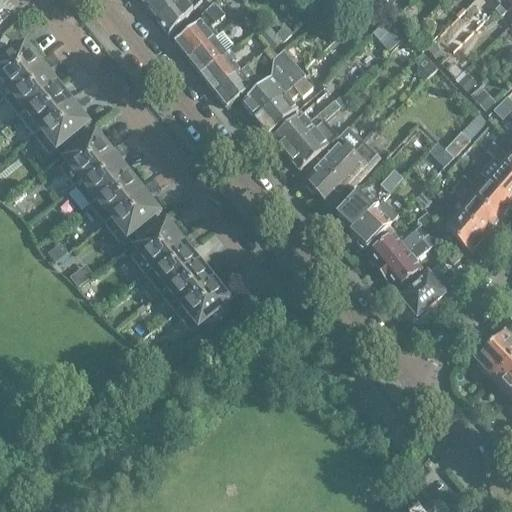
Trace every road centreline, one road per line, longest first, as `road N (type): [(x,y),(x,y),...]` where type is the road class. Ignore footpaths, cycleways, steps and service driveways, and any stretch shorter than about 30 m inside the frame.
road 1 (residential): [(318,271),(285,291),(271,290),(37,0)]
road 2 (residential): [(318,271),(100,0)]
road 3 (residential): [(511,509),(414,387)]
road 4 (residential): [(414,387),(318,271)]
road 5 (residential): [(414,387),(511,281)]
